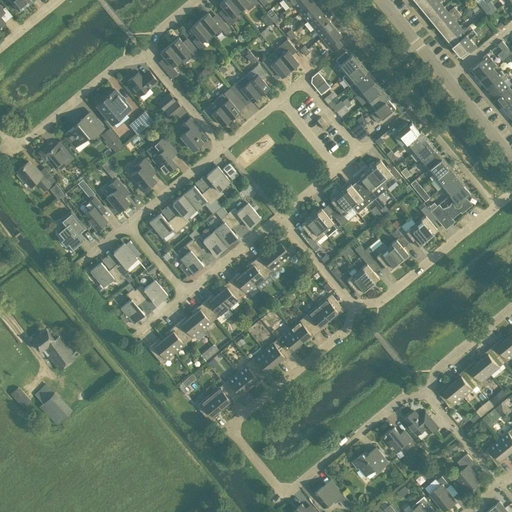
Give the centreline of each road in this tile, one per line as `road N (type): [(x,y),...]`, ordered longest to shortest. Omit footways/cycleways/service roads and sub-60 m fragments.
road 1 (residential): [(429,396),(399,398),(285,493),(228,428),(346,330),(352,305)]
road 2 (residential): [(352,305),(380,302),(511,192)]
road 3 (residential): [(148,58),(122,61),(22,143),(0,131)]
road 4 (residential): [(279,99),(301,80),(359,149),(337,167)]
road 5 (residential): [(511,305),(434,370),(429,396)]
road 6 (residential): [(128,224),(222,146)]
road 7 (residential): [(278,216),(185,293)]
